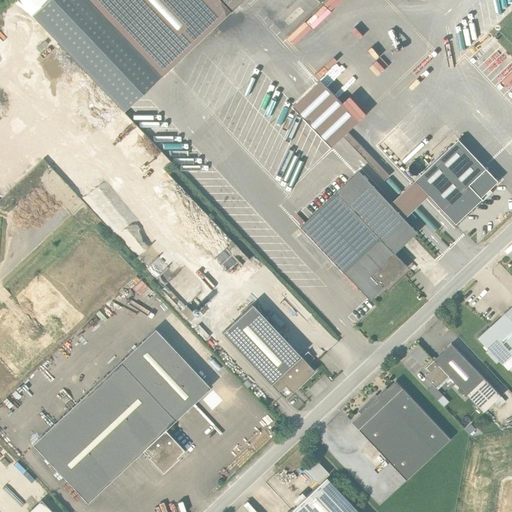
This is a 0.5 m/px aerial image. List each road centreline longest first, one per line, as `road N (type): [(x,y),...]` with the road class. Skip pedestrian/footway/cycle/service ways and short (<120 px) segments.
road 1 (unclassified): [(213,511),(511,230)]
road 2 (unknown): [(370,363),(340,330),(311,258),(269,207)]
road 3 (unknown): [(283,76),(303,107),(269,207)]
road 4 (unknown): [(199,125),(180,96),(183,71),(196,48),(231,22)]
